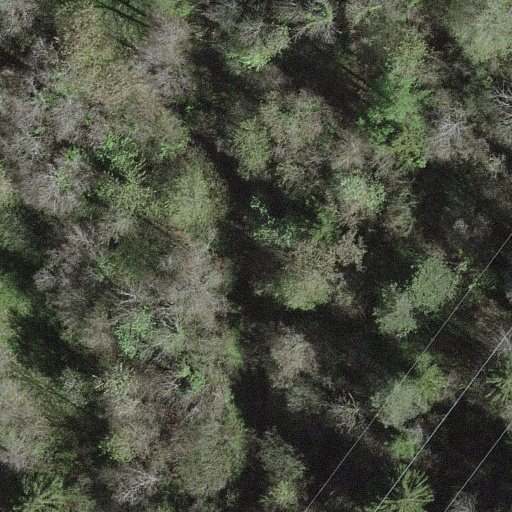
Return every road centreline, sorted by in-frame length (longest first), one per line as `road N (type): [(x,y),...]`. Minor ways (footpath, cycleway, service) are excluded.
road 1 (track): [(349,0),(345,22),(371,138),(398,192),(318,511)]
road 2 (track): [(199,0),(228,130),(257,333),(260,412),(247,511)]
